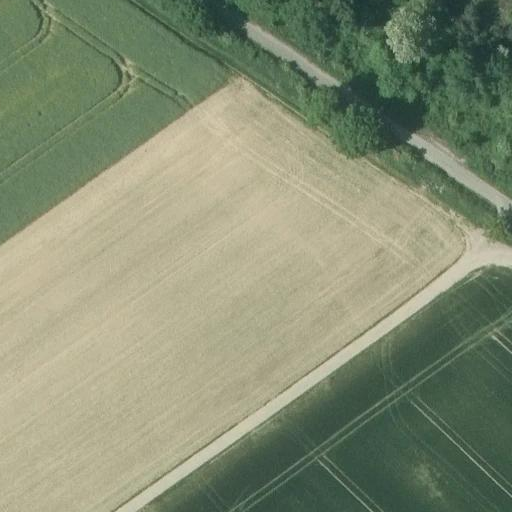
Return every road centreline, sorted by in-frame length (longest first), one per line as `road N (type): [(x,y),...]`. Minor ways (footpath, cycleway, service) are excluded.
road 1 (track): [(125,511),(470,262),(496,254)]
road 2 (track): [(511,214),(189,0)]
